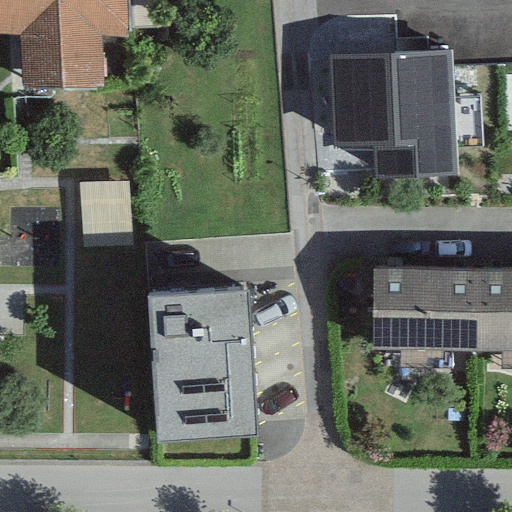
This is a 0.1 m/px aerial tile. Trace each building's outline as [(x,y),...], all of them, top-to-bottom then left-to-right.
[(130,0),(0,0),(0,22),(16,23),(20,74),(104,73),(102,25),(132,26),(130,0)] [(450,41),(327,47),(331,132),(371,130),(373,168),(456,164),(450,41)] [(87,179),(89,243),(136,241),(134,177),(87,179)] [(475,339),(475,259),(372,258),(371,339),(475,339)] [(511,258),(475,259),(475,339),(511,339),(511,258)] [(249,267),(146,273),(154,417),(257,412),(249,267)]
